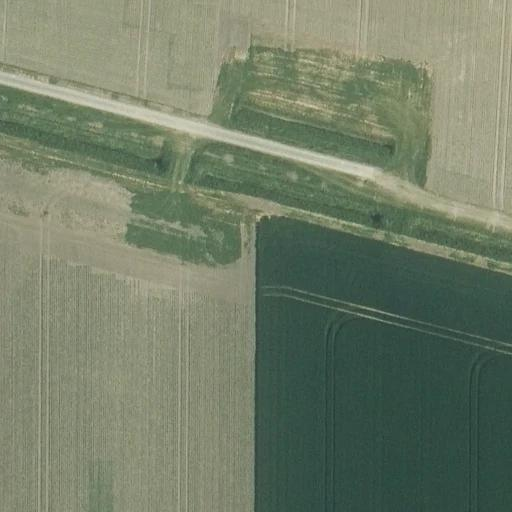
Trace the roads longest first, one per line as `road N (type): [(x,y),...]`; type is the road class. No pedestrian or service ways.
road 1 (unclassified): [(362,172),(0,79)]
road 2 (track): [(511,225),(362,172)]
